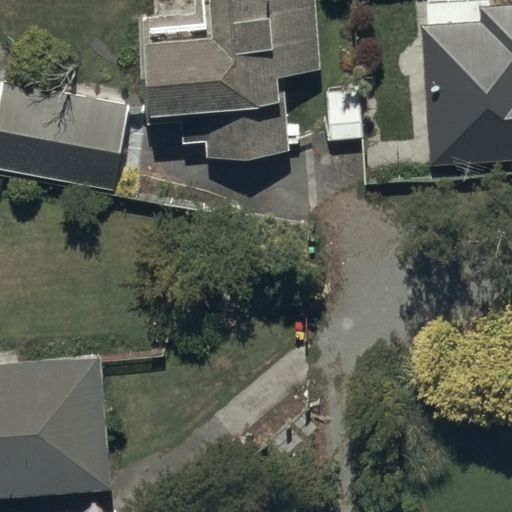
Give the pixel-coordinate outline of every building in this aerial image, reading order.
[(194,0),(195,12),(143,14),(148,118),(186,116),(187,140),(206,139),(207,150),(288,146),(285,65),(321,64),(317,0),(194,0)] [(511,0),(424,0),(433,163),(511,158),(511,0)] [(132,101),(3,79),(0,93),(0,162),(116,184),(132,101)] [(105,351),(0,357),(0,492),(114,485),(105,351)] [(103,511),(94,501),(80,511),(103,511)]
